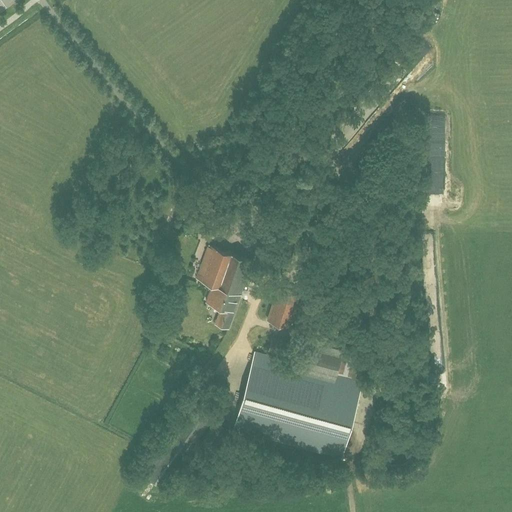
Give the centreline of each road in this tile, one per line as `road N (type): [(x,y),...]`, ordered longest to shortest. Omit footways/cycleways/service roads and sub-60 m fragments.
road 1 (unclassified): [(290,243),(204,205),(38,0)]
road 2 (unknown): [(290,243),(371,352)]
